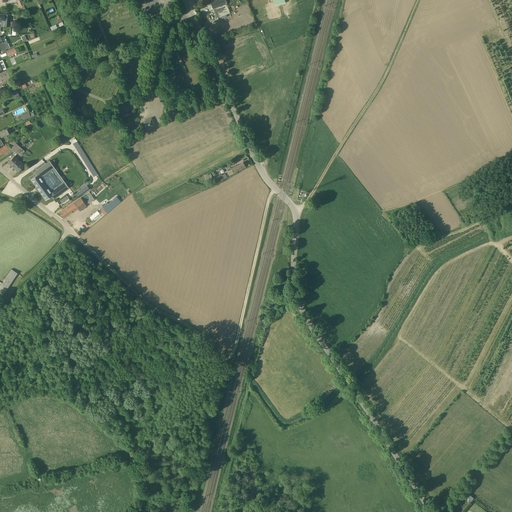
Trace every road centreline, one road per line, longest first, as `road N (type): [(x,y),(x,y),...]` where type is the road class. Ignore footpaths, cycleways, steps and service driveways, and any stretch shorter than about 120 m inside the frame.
road 1 (unclassified): [(431,511),(302,303),(295,213),(260,168),(185,0)]
road 2 (track): [(275,189),(229,356),(151,307),(71,228)]
road 3 (track): [(295,213),(371,97),(417,0)]
road 4 (track): [(229,356),(207,445),(173,511)]
